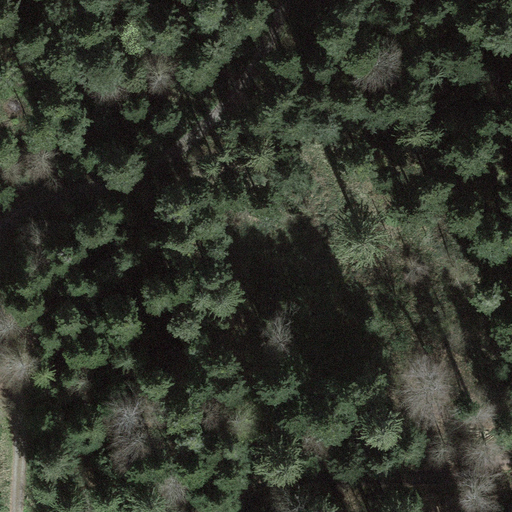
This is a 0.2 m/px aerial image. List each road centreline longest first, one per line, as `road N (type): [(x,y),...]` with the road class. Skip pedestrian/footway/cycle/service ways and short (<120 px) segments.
road 1 (track): [(0,235),(41,200),(118,181),(180,148),(222,106),(289,0)]
road 2 (track): [(511,461),(439,479),(272,483),(232,511)]
road 3 (track): [(12,511),(20,423),(0,349)]
